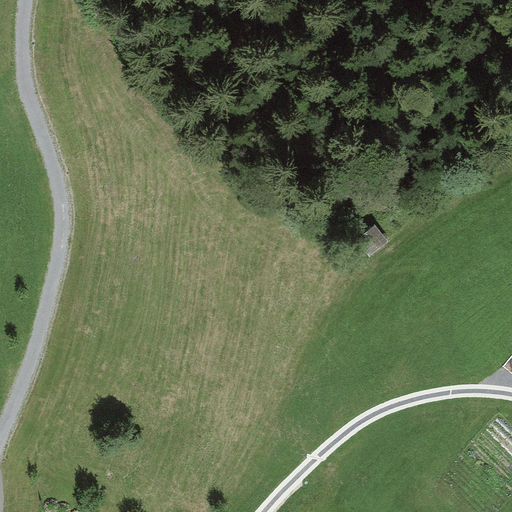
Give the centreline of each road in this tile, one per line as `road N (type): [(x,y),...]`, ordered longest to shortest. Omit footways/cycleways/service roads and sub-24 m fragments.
road 1 (track): [(0,435),(42,326),(62,230),(56,170),(25,71),(27,0)]
road 2 (track): [(264,511),(313,459),(378,411),(439,393),(511,394)]
